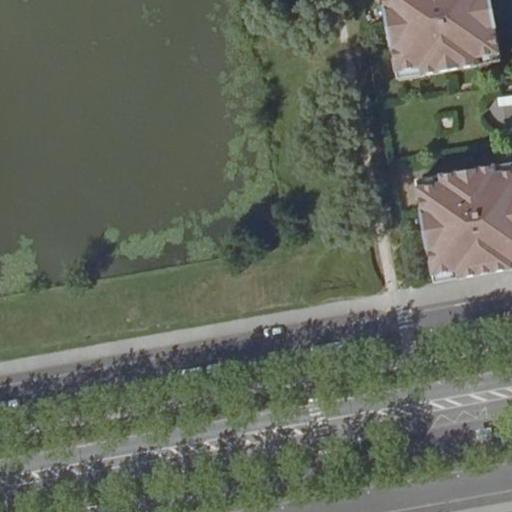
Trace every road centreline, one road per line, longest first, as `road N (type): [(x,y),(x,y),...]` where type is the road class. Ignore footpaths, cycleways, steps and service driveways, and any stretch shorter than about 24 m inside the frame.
road 1 (secondary): [(0,483),(511,392)]
road 2 (residential): [(511,301),(0,392)]
